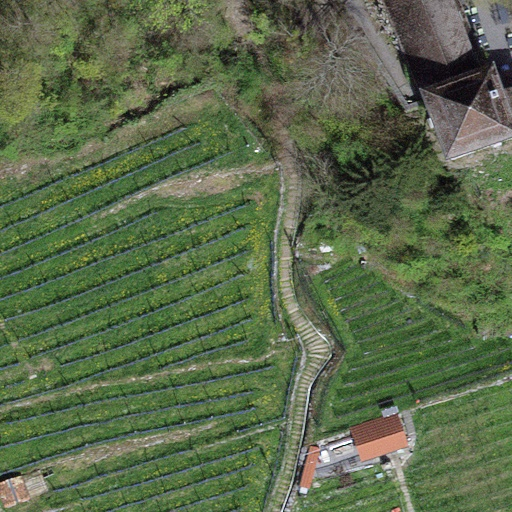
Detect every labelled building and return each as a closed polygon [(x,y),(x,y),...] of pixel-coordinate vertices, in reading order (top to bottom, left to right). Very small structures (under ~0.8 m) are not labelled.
[(454,0),(387,0),(396,22),(425,97),(428,105),(450,163),(511,140),(511,75),(511,74),(487,83),(454,0)] [(511,166),(457,180),(474,249),(511,239),(511,166)] [(511,327),(486,328),(486,340),(511,338),(511,327)] [(365,436),(372,457),(406,447),(399,425),(365,436)] [(316,452),(308,450),(298,490),(305,492),(316,452)] [(0,486),(6,506),(26,500),(19,480),(0,486)]
